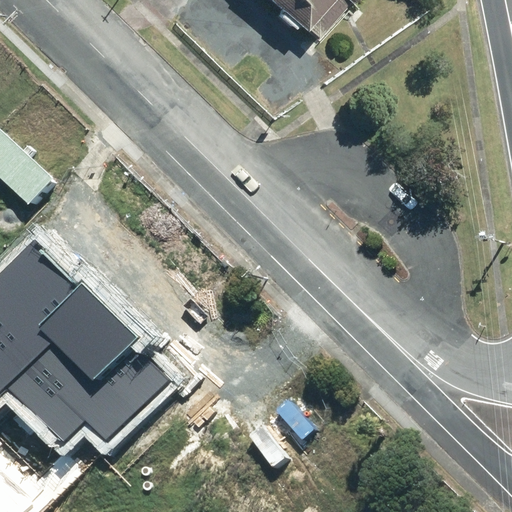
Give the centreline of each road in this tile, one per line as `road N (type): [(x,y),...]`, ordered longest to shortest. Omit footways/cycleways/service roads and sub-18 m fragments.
road 1 (tertiary): [(410,358),(47,0)]
road 2 (tertiary): [(511,472),(473,440),(410,358)]
